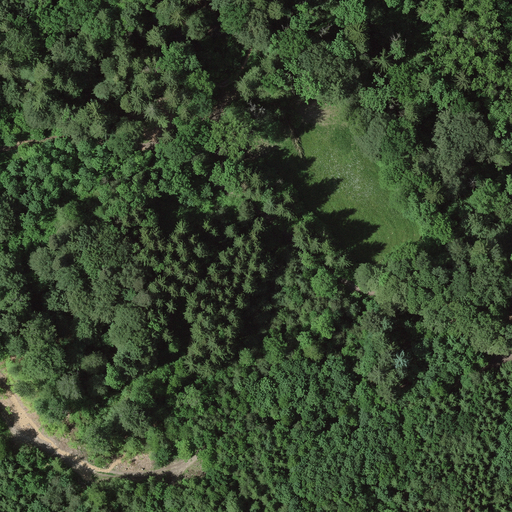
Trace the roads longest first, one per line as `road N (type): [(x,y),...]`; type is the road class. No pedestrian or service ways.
road 1 (track): [(511,356),(370,421),(282,422)]
road 2 (track): [(282,422),(226,437),(181,467),(152,511)]
